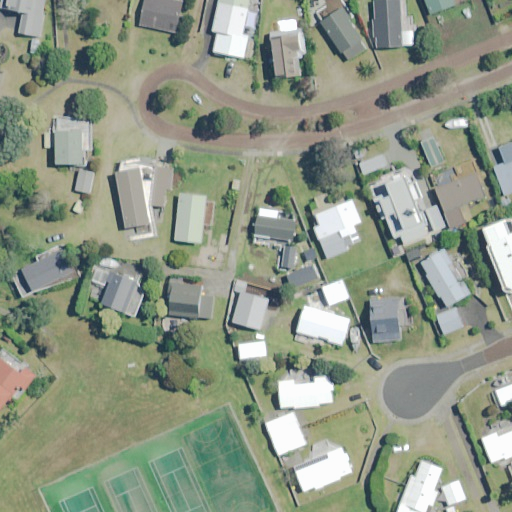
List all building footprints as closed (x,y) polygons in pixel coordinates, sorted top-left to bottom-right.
[(3,0),(2,9),(24,12),(20,33),(41,37),(46,0),(3,0)] [(184,3),(168,0),(147,0),(142,25),(178,33),(184,3)] [(251,0),(220,0),(214,31),(219,32),(215,52),(246,59),(251,36),(245,34),(247,24),(257,26),(260,14),(249,12),(251,0)] [(404,31),(402,0),(376,2),(379,48),(416,46),(415,30),(404,31)] [(457,6),(454,0),(425,0),(432,15),(457,6)] [(349,63),(369,49),(352,23),(355,21),(346,8),(323,24),(349,63)] [(293,31),(292,20),(281,21),(282,32),(274,33),(278,79),(298,77),(296,59),(308,58),(307,53),(303,54),(300,30),(293,31)] [(94,152),(95,121),(56,119),(56,133),(47,133),(46,148),(58,148),(58,165),(85,165),(85,151),(94,152)] [(446,163),(436,138),(422,143),(432,169),(446,163)] [(507,196),(511,194),(511,145),(491,153),(507,196)] [(389,167),(384,155),(361,164),(365,176),(389,167)] [(487,198),(474,162),(451,170),(456,182),(438,188),(447,213),(487,198)] [(168,206),(175,170),(142,166),(137,170),(118,173),(129,242),(159,237),(154,208),(168,206)] [(95,172),(80,170),(77,191),(92,193),(95,172)] [(424,198),(415,176),(382,190),(384,195),(375,199),(383,219),(388,217),(396,238),(403,236),(407,245),(431,235),(417,201),(424,198)] [(209,198),(182,195),(178,241),(204,244),(209,198)] [(364,223),(354,200),(317,215),(322,225),(316,228),(329,259),(350,251),(349,247),(362,242),(356,226),(364,223)] [(447,227),(438,206),(427,210),(436,232),(447,227)] [(280,212),(261,209),(257,236),(295,242),(298,222),(279,219),(280,212)] [(511,218),(511,219),(510,219),(509,220),(484,229),(510,295),(511,294),(511,218)] [(231,236),(222,235),(220,252),(229,253),(231,236)] [(299,247),(285,245),(282,267),(296,269),(299,247)] [(220,251),(209,250),(208,263),(218,265),(220,251)] [(453,263),(446,250),(423,262),(447,308),(472,295),(464,280),(459,283),(450,265),(453,263)] [(76,273),(65,251),(24,270),(35,292),(76,273)] [(320,279),(315,265),(306,269),(288,277),(293,290),(320,279)] [(149,287),(111,271),(98,302),(137,317),(149,287)] [(350,299),(343,281),(325,288),(332,306),(350,299)] [(203,286),(171,285),(170,318),(214,319),(214,298),(203,297),(203,286)] [(409,326),(408,300),(373,301),(375,343),(402,342),(402,326),(409,326)] [(351,320),(307,308),(300,332),(344,345),(351,320)] [(465,328),(457,309),(437,317),(445,336),(465,328)] [(238,333),(272,321),(268,312),(235,323),(238,333)] [(269,357),(267,341),(240,345),(242,360),(269,357)] [(28,366),(6,349),(0,357),(0,415),(22,386),(27,390),(37,377),(26,369),(28,366)] [(335,405),(332,376),(314,378),(315,383),(296,385),(295,382),(281,384),(283,410),(335,405)] [(511,404),(511,385),(497,391),(503,407),(511,404)] [(308,446),(295,412),(267,423),(280,457),(308,446)] [(511,431),(485,440),(493,464),(511,457),(511,431)] [(355,475),(344,448),(296,468),(307,495),(355,475)] [(432,511),(440,493),(436,491),(445,470),(424,461),(417,477),(413,476),(398,511),(432,511)] [(460,481),(443,488),(451,507),(447,509),(447,511),(458,511),(456,505),(468,500),(460,481)]
